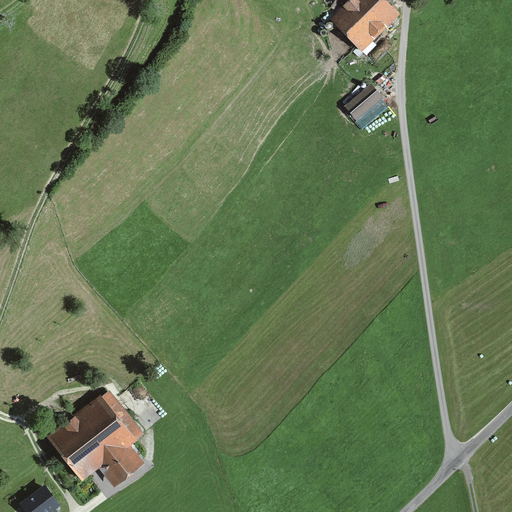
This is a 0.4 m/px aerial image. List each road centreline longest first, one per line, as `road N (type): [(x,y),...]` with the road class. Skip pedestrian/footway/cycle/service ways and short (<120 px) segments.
road 1 (track): [(403,0),(398,117),(443,427),(471,511)]
road 2 (track): [(0,303),(35,202),(134,31),(140,0)]
road 3 (unclassified): [(400,511),(511,401)]
road 4 (track): [(78,511),(22,421),(0,414)]
